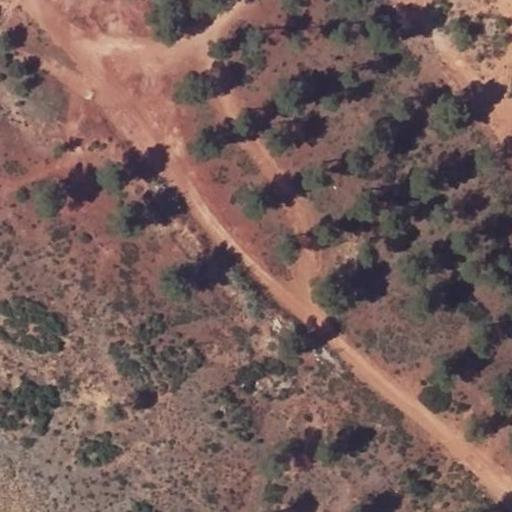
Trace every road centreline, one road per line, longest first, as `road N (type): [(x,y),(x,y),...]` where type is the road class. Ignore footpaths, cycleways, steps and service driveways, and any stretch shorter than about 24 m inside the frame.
road 1 (track): [(16,0),(174,162),(243,268),(378,399),(511,506)]
road 2 (track): [(26,0),(112,40),(189,38),(238,0)]
